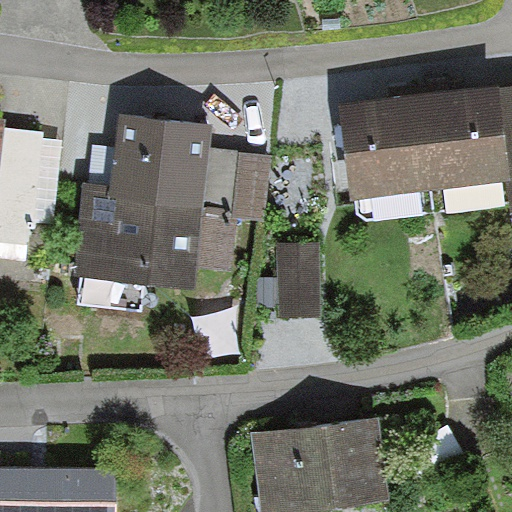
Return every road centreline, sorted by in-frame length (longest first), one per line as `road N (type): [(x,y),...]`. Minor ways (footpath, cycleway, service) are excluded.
road 1 (residential): [(511,334),(457,358),(330,388),(0,404)]
road 2 (residential): [(0,58),(71,67),(298,65),(511,36)]
